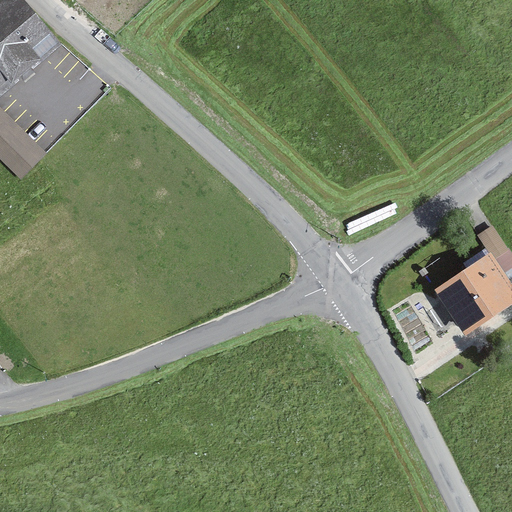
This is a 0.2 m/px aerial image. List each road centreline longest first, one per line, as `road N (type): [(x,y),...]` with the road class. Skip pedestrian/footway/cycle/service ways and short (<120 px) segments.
road 1 (unclassified): [(42,0),(344,285)]
road 2 (unclassified): [(0,409),(77,391),(344,285)]
road 3 (unclassified): [(344,285),(462,511)]
road 4 (unclassified): [(344,285),(511,159)]
